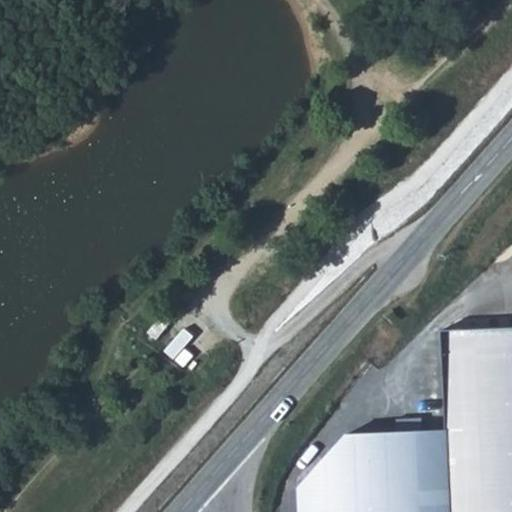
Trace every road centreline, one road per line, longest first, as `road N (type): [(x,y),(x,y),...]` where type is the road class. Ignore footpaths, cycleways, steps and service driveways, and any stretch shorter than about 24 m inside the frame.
road 1 (secondary): [(511,148),(190,498)]
road 2 (track): [(246,352),(219,304),(376,104),(310,0)]
road 3 (track): [(246,352),(381,249),(417,251)]
